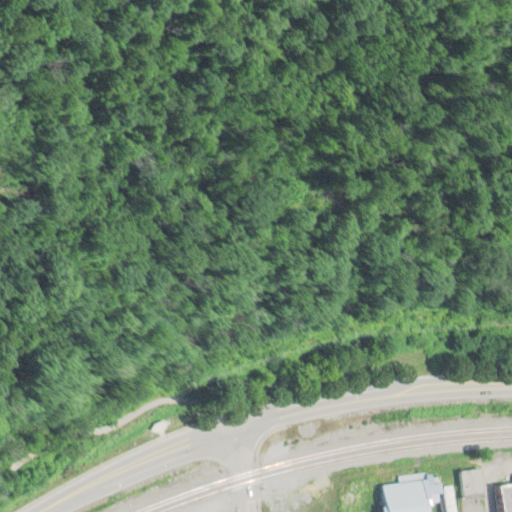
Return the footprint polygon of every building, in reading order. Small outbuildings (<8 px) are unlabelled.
[(511,272),(511,249),(502,252),(508,273),(511,272)] [(476,471),(453,471),(454,500),(477,500),(476,471)] [(511,511),(511,473),(511,474),(511,483),(488,486),(490,511),(511,511)] [(417,511),(415,482),(374,486),(375,511),(417,511)] [(451,511),(451,499),(448,499),(448,489),(442,489),(441,511),(451,511)]
